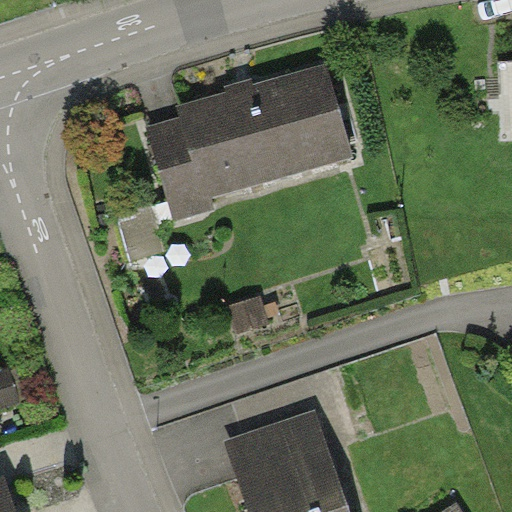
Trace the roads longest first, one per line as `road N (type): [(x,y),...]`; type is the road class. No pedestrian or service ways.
road 1 (residential): [(0,134),(134,511)]
road 2 (residential): [(0,80),(252,0)]
